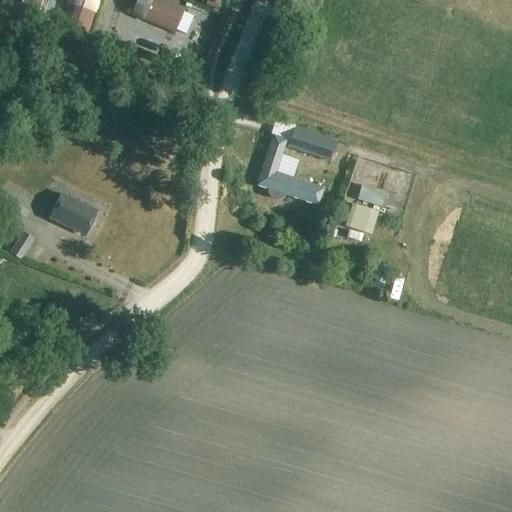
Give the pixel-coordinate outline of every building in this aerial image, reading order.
[(41,0),(22,0),(19,9),(36,15),(41,0)] [(76,40),(91,0),(90,0),(72,0),(60,34),(76,40)] [(156,0),(139,0),(133,16),(173,34),(183,12),(156,0)] [(329,162),(336,143),(294,129),(289,142),(287,148),(329,162)] [(323,189),(293,179),(275,174),(281,156),(286,141),(273,137),(256,187),(268,191),(267,194),(270,198),(279,201),(296,200),(317,207),(323,189)] [(50,220),(83,236),(95,213),(61,197),(50,220)] [(344,228),(370,235),(378,212),(352,204),(344,228)] [(22,233),(9,255),(20,262),(33,240),(22,233)]
